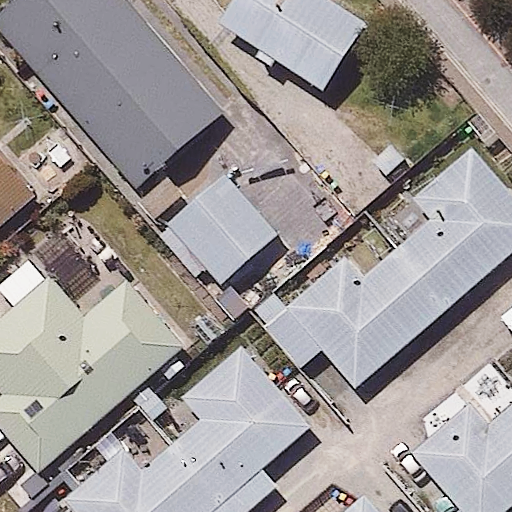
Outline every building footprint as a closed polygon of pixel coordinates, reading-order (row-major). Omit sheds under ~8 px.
[(135,0),(5,0),(0,5),(0,14),(154,179),(233,105),(135,0)] [(342,0),(240,0),(228,18),(330,86),(374,21),(342,0)] [(346,250),(266,326),(303,365),(328,342),(370,387),(511,252),(511,193),(467,146),(410,201),(427,219),(369,274),(346,250)] [(0,232),(35,199),(0,162),(0,232)] [(286,231),(223,167),(170,219),(234,283),(286,231)] [(92,308),(57,270),(46,280),(39,272),(12,298),(19,305),(0,322),(0,417),(50,472),(189,343),(127,276),(92,308)] [(306,423),(241,351),(174,410),(192,430),(149,469),(131,449),(76,499),(87,511),(243,511),(279,480),(263,462),(306,423)] [(507,511),(511,508),(511,400),(493,419),(478,403),(423,454),(476,511),(507,511)] [(380,511),(359,489),(335,511),(380,511)]
